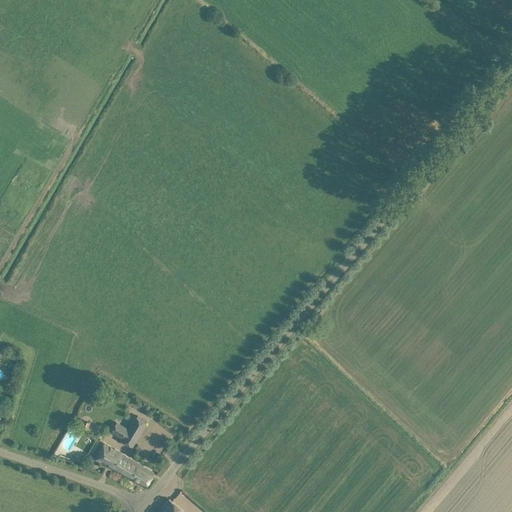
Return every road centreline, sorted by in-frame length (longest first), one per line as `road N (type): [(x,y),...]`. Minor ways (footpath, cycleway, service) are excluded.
road 1 (unclassified): [(140,506),(511,66)]
road 2 (unclassified): [(140,506),(0,452)]
